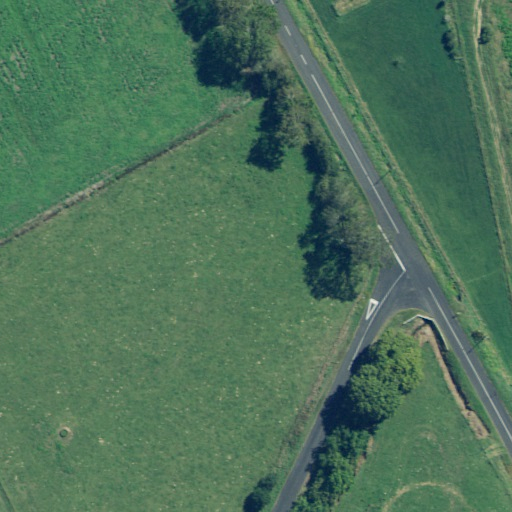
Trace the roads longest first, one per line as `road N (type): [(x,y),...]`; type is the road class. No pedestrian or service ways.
road 1 (tertiary): [(417,266),(272,0)]
road 2 (unclassified): [(417,266),(372,320),(275,511)]
road 3 (tertiary): [(511,444),(417,266)]
